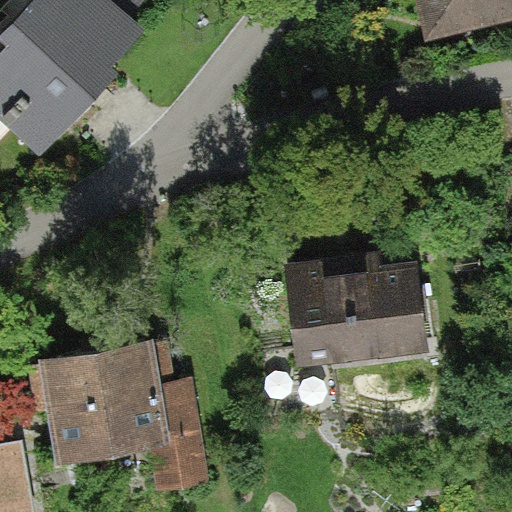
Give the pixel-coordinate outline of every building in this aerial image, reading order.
[(30,21),(0,53),(0,82),(18,99),(7,111),(44,145),(119,65),(113,59),(141,28),(110,0),(33,0),(21,13),(30,21)] [(511,0),(424,0),(432,29),(511,9),(511,0)] [(350,260),(294,266),(305,354),(423,339),(414,264),(352,272),(350,260)] [(163,337),(52,356),(68,447),(158,431),(166,481),(203,474),(187,381),(171,384),(163,337)] [(0,511),(34,511),(21,439),(0,442),(0,511)]
